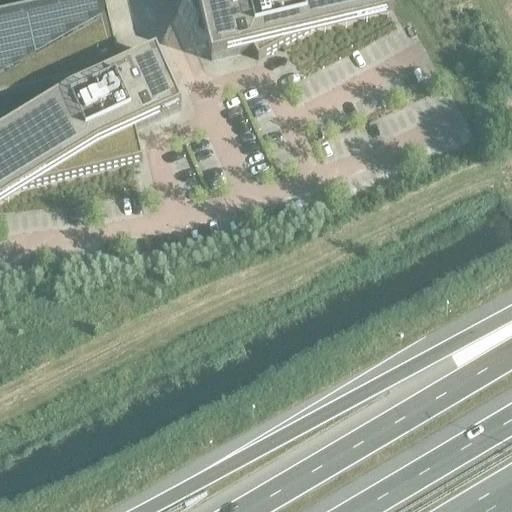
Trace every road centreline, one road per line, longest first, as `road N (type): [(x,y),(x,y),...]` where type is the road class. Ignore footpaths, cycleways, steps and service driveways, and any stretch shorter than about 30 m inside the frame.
road 1 (motorway): [(511,314),(148,511)]
road 2 (motorway): [(511,349),(235,511)]
road 3 (motorway): [(511,420),(356,511)]
